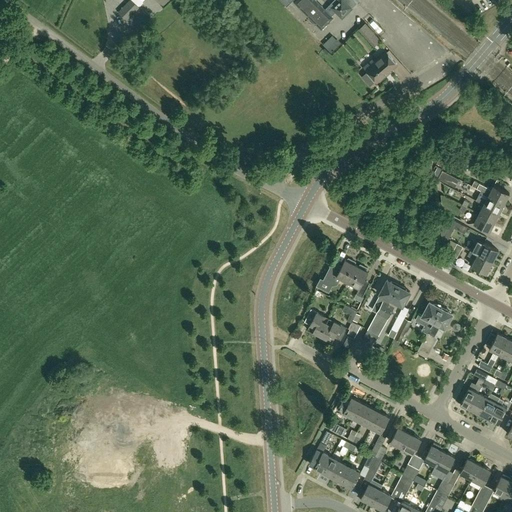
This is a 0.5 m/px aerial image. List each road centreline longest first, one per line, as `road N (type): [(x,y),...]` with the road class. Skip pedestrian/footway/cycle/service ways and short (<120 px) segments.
road 1 (unclassified): [(306,204),(212,156),(4,0)]
road 2 (secondary): [(273,506),(262,300),(306,204)]
road 3 (secondary): [(306,204),(330,170),(451,90),(511,21)]
road 4 (residential): [(490,302),(306,204)]
road 5 (residential): [(436,415),(296,344)]
road 6 (residential): [(436,415),(490,302)]
